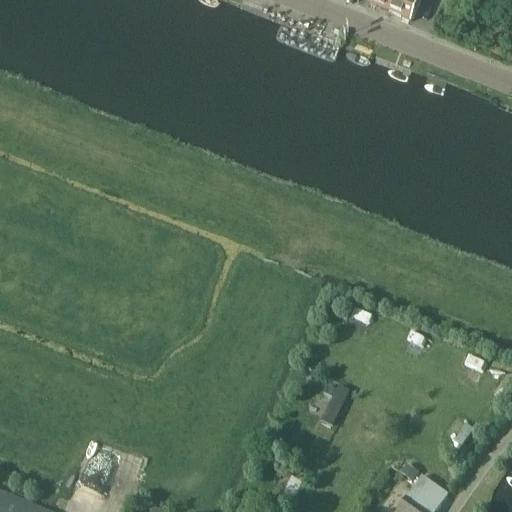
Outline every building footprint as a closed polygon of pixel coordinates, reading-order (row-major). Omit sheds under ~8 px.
[(389,14),(394,0),(368,0),(366,5),(388,14),(389,14)] [(394,0),(389,14),(411,23),(419,0),(394,0)] [(511,0),(485,0),(484,2),(511,14),(511,0)] [(331,430),(349,394),(339,389),(336,394),(335,397),(332,402),(320,424),(331,430)] [(323,397),(332,402),(335,397),(336,394),(327,389),(323,397)] [(398,475),(411,485),(418,475),(405,466),(398,475)] [(293,479),(296,473),(288,469),(285,475),(293,479)] [(437,511),(447,498),(421,479),(398,511),(437,511)] [(292,481),(277,511),(278,511),(289,511),(302,485),(292,481)] [(42,511),(0,494),(0,511),(42,511)]
